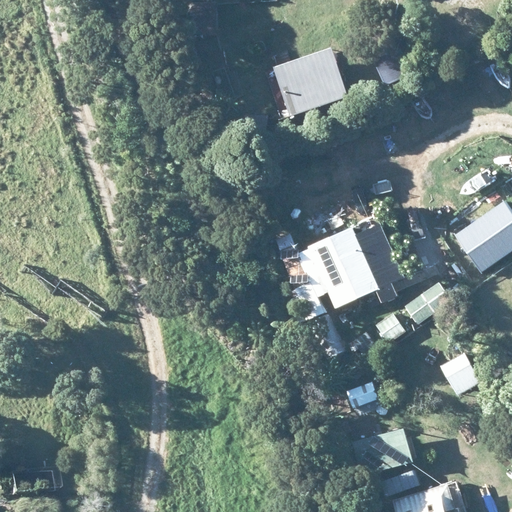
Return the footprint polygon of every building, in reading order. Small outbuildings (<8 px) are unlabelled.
[(220,34),(221,2),(190,0),(188,33),(220,34)] [(276,72),(292,119),(348,100),(332,53),(276,72)] [(408,55),(382,66),(392,90),(418,80),(408,55)] [(266,127),(245,126),(244,142),(265,143),(266,127)] [(454,236),(479,271),(511,248),(511,213),(504,202),(454,236)] [(347,312),(381,296),(380,295),(385,293),(356,232),(314,252),(327,280),(318,284),(295,236),(280,243),(285,255),(282,256),(300,294),(292,298),(305,327),(312,323),(320,342),(341,332),(326,299),(334,296),(342,313),(347,311),(347,312)] [(384,327),(365,339),(376,358),(395,347),(384,327)] [(354,359),(343,341),(325,353),(336,370),(354,359)] [(485,386),(468,355),(446,368),(463,398),(485,386)] [(361,420),(377,415),(371,395),(354,401),(361,420)] [(404,430),(354,444),(362,475),(413,461),(404,430)] [(416,469),(397,479),(406,494),(424,484),(416,469)] [(464,511),(456,487),(397,506),(399,511),(464,511)]
